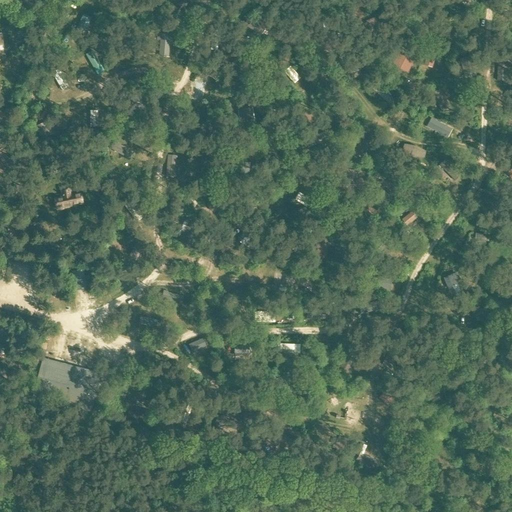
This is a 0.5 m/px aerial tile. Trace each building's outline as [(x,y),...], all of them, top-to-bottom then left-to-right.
[(396,0),(382,0),(382,13),(396,13),(396,0)] [(459,0),(468,8),(476,0),(459,0)] [(77,27),(86,31),(92,18),(83,14),(77,27)] [(264,35),(268,28),(251,18),(247,25),(264,35)] [(328,21),(318,22),(321,39),(330,38),(328,21)] [(162,34),(160,56),(168,57),(170,35),(162,34)] [(92,50),(86,54),(96,71),(103,67),(92,50)] [(408,62),(394,55),(390,64),(404,70),(408,62)] [(469,59),(461,62),(465,76),(473,74),(469,59)] [(508,78),(508,63),(498,63),(498,77),(508,78)] [(290,68),(285,72),(295,84),(300,79),(290,68)] [(55,75),(56,76),(63,91),(73,86),(65,70),(55,75)] [(395,98),(391,94),(379,82),(373,89),(390,104),(395,98)] [(440,90),(432,94),(442,113),(450,108),(440,90)] [(195,102),(203,103),(205,95),(196,94),(195,102)] [(151,99),(137,96),(135,106),(149,109),(151,99)] [(251,109),(238,112),(239,119),(253,116),(251,109)] [(182,119),(178,126),(193,133),(197,126),(182,119)] [(447,137),(450,130),(431,120),(428,127),(447,137)] [(40,133),(42,138),(53,133),(51,128),(40,133)] [(276,152),(269,131),(261,134),(268,155),(276,152)] [(326,131),(307,138),(310,145),(329,138),(326,131)] [(360,139),(355,155),(364,158),(369,142),(360,139)] [(134,152),(117,142),(113,150),(129,159),(134,152)] [(168,155),(166,177),(175,177),(177,155),(168,155)] [(253,160),(234,162),(234,172),(254,171),(253,160)] [(457,174),(443,160),(437,166),(441,171),(442,170),(452,180),(457,174)] [(356,171),(338,167),(336,175),(354,179),(356,171)] [(81,192),(71,194),(69,188),(60,190),(62,197),(56,199),(58,207),(83,202),(81,192)] [(310,199),(299,192),(295,199),(306,206),(310,199)] [(209,199),(217,213),(223,209),(216,195),(209,199)] [(110,204),(104,201),(100,208),(106,211),(110,204)] [(133,202),(125,208),(137,223),(145,218),(133,202)] [(411,212),(402,219),(407,225),(416,218),(411,212)] [(183,220),(176,230),(184,235),(190,226),(183,220)] [(248,230),(237,239),(241,245),(252,236),(248,230)] [(380,250),(390,238),(384,232),(373,244),(380,250)] [(489,233),(475,233),(475,241),(488,241),(489,233)] [(322,238),(314,240),(319,260),(327,258),(322,238)] [(296,244),(276,250),(279,258),(299,251),(296,244)] [(85,284),(83,270),(71,272),(74,286),(85,284)] [(456,284),(460,282),(456,273),(443,278),(450,295),(459,291),(456,284)] [(373,276),(371,286),(390,289),(391,279),(373,276)] [(380,300),(359,305),(361,314),(382,308),(380,300)] [(303,309),(302,318),(325,318),(325,310),(303,309)] [(275,312),(255,312),(255,321),(275,321),(275,312)] [(140,317),(139,325),(160,329),(162,321),(140,317)] [(194,353),(206,347),(203,340),(190,346),(194,353)] [(234,343),(234,355),(235,355),(235,362),(249,362),(249,356),(250,356),(250,343),(234,343)] [(293,354),(294,347),(288,344),(283,346),(283,347),(278,346),(278,352),(282,353),(287,356),(293,354)] [(390,368),(400,348),(392,344),(382,364),(390,368)] [(346,354),(339,369),(346,372),(354,358),(346,354)] [(100,374),(47,360),(36,398),(94,413),(95,408),(91,407),(100,374)] [(283,374),(277,377),(287,396),(294,392),(283,374)] [(388,390),(382,396),(391,404),(397,398),(388,390)] [(186,399),(178,420),(186,423),(194,401),(186,399)] [(129,409),(127,420),(141,421),(142,410),(129,409)] [(220,427),(235,431),(236,424),(216,418),(215,424),(216,426),(219,427),(220,427)] [(341,437),(339,446),(347,448),(349,439),(341,437)] [(279,444),(264,443),(264,451),(279,451),(279,444)] [(360,444),(354,460),(371,466),(374,459),(363,455),(366,446),(360,444)]
